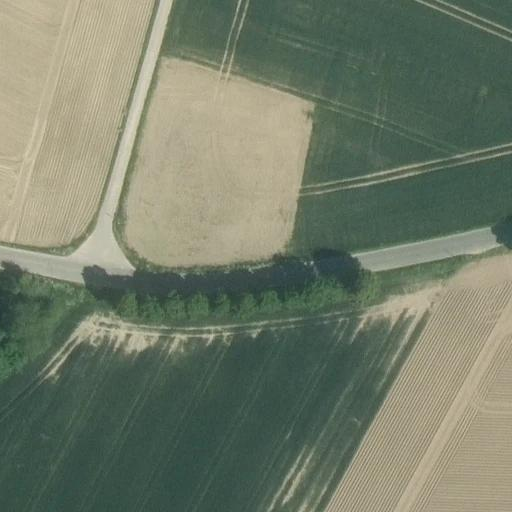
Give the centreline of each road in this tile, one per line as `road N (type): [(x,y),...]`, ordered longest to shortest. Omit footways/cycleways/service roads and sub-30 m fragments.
road 1 (tertiary): [(511,230),(328,269),(213,283),(167,284),(0,257)]
road 2 (track): [(97,274),(165,0)]
